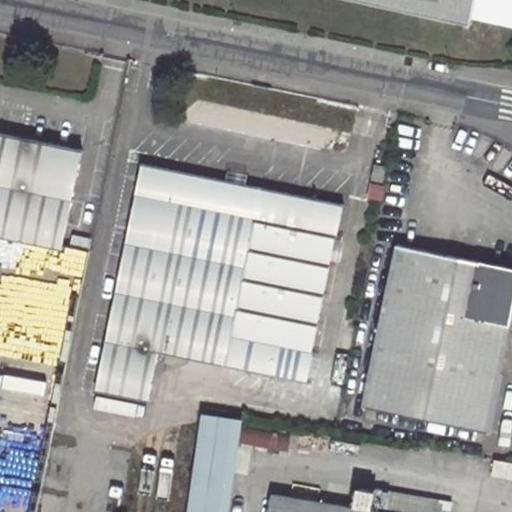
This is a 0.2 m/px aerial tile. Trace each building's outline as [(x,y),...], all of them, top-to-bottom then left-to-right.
[(345,0),(470,28),(476,0),(345,0)] [(0,236),(9,238),(61,249),(79,153),(0,136),(0,236)] [(142,164),(97,389),(146,400),(157,353),(307,383),(342,207),(142,164)] [(373,168),(369,185),(381,187),(385,170),(373,168)] [(0,274),(9,238),(0,236),(0,274)] [(511,271),(403,248),(371,405),(488,431),(511,313),(511,271)] [(212,441),(285,454),(288,437),(214,423),(212,441)] [(511,477),(511,461),(496,459),(493,473),(511,477)] [(372,509),(374,495),(358,492),(355,506),(372,509)] [(433,511),(436,502),(388,493),(384,511),(366,511),(274,496),(270,511),(433,511)]
